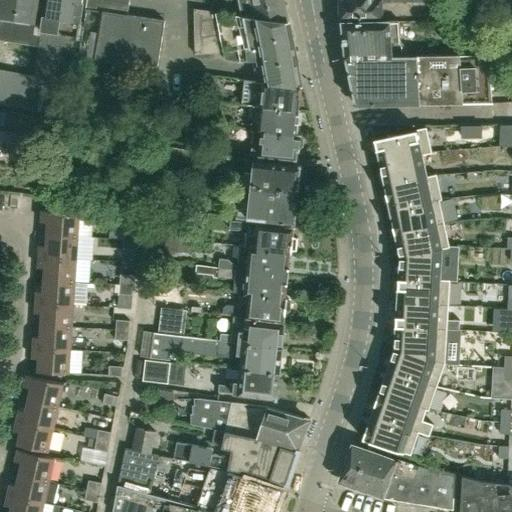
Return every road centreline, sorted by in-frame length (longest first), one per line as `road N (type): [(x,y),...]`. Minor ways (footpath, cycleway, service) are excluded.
road 1 (unclassified): [(314,0),(363,269),(355,352),(303,511)]
road 2 (residential): [(104,511),(132,354),(144,209),(31,200)]
road 3 (residential): [(0,359),(20,355),(31,200)]
